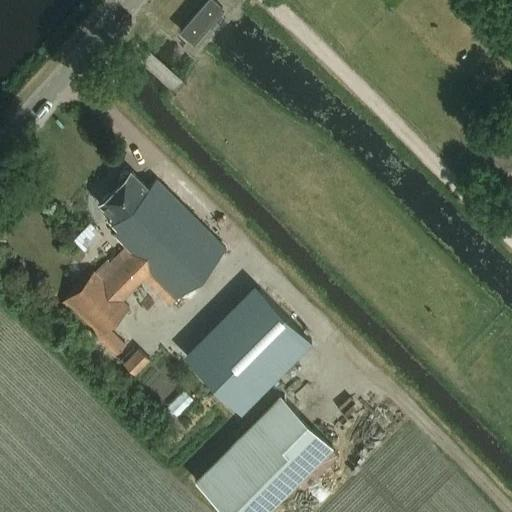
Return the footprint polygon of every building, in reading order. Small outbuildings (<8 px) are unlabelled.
[(192,39),(223,7),(214,0),(208,0),(181,30),(192,39)] [(178,297),(226,248),(155,177),(147,186),(130,169),(100,201),(112,213),(108,217),(117,227),(113,231),(127,245),(110,262),(108,260),(95,272),(94,270),(62,301),(116,354),(125,344),(108,326),(129,305),(122,298),(150,270),(178,297)] [(180,349),(239,407),(311,335),(251,277),(180,349)] [(58,300),(49,291),(38,303),(47,311),(58,300)] [(124,362),(134,372),(150,356),(140,347),(124,362)] [(179,414),(194,395),(184,387),(169,405),(179,414)] [(280,392),(194,478),(228,511),(263,511),(332,444),(280,392)]
